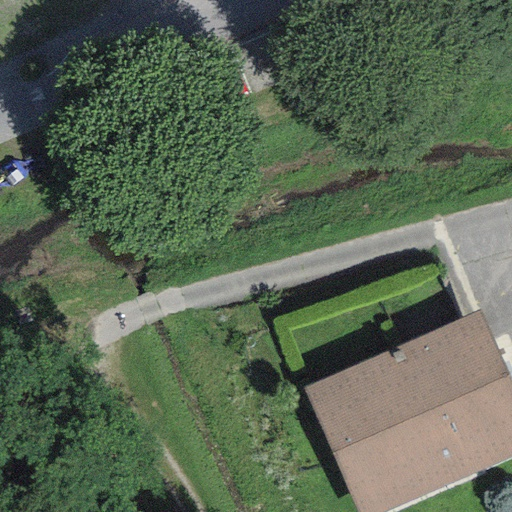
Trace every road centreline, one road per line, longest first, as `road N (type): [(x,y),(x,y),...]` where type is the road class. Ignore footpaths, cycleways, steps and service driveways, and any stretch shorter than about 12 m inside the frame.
road 1 (track): [(511,210),(107,328),(99,350),(106,384),(186,511)]
road 2 (unclassified): [(0,108),(253,0)]
